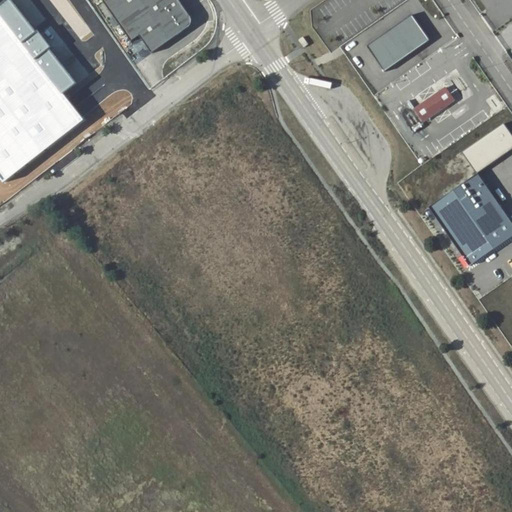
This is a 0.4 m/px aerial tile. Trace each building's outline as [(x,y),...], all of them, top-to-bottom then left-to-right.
[(0,175),(6,182),(87,121),(66,93),(78,84),(13,0),(5,0),(0,4),(0,175)] [(174,0),(100,0),(99,1),(128,41),(136,35),(148,52),(185,26),(186,16),(174,0)] [(432,41),(413,16),(369,46),(386,71),(432,41)] [(303,37),(298,40),(304,48),(309,44),(303,37)] [(445,90),(417,109),(425,120),(453,102),(445,90)] [(511,148),(511,132),(505,123),(465,151),(479,171),(511,148)] [(511,234),(511,222),(478,174),(431,206),(471,263),(511,234)]
